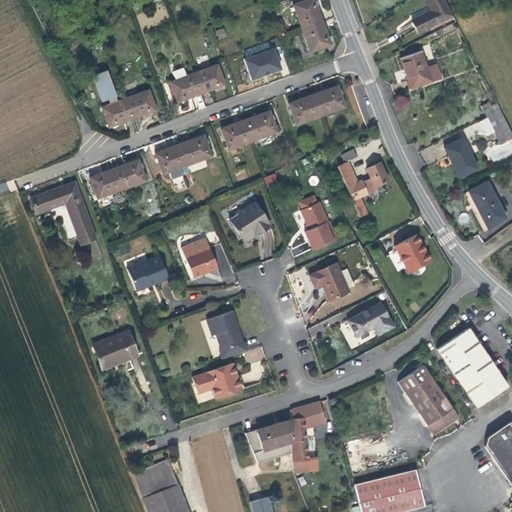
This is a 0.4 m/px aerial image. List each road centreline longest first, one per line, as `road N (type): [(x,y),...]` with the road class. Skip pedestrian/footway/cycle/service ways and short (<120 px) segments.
road 1 (residential): [(358,59),(20,182)]
road 2 (tertiary): [(358,59),(397,156),(476,276)]
road 3 (residential): [(476,276),(427,331),(372,370),(310,391)]
road 4 (residential): [(310,391),(130,452)]
road 5 (unclassified): [(511,406),(457,450),(470,504)]
road 6 (residential): [(310,391),(267,278)]
